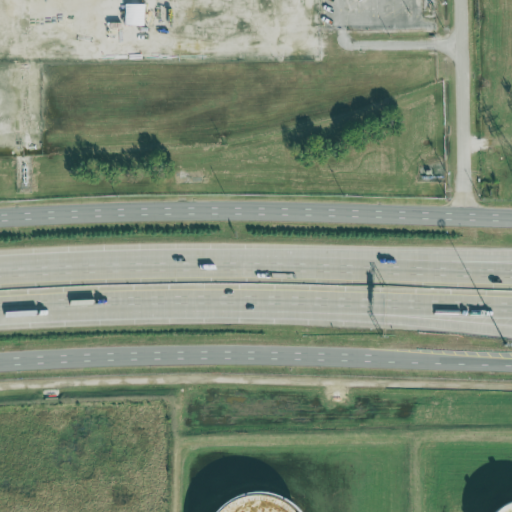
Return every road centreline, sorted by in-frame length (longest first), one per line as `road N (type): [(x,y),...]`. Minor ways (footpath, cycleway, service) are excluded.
road 1 (primary): [(0,364),(191,357),(511,369)]
road 2 (motorway): [(511,274),(153,263),(0,269)]
road 3 (primary): [(466,219),(0,220)]
road 4 (motorway): [(0,314),(275,307)]
road 5 (motorway): [(275,307),(511,332)]
road 6 (motorway): [(275,307),(511,313)]
